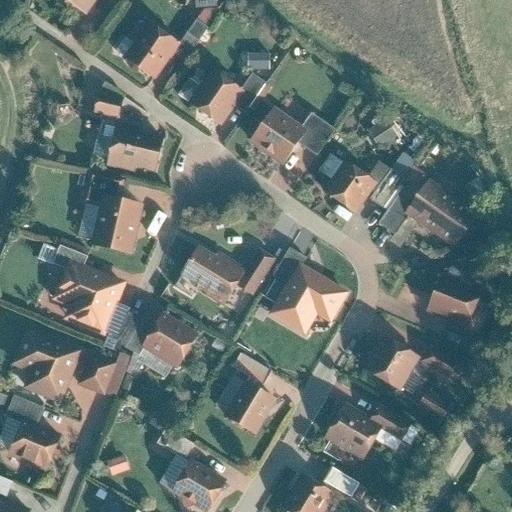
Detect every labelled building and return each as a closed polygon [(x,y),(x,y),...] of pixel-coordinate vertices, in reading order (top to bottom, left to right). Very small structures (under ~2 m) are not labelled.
[(51,0),(79,19),(92,0),(111,0),(118,5),(121,0),(51,0)] [(212,0),(193,0),(194,11),(214,9),(212,0)] [(177,48),(143,24),(117,61),(151,85),(177,48)] [(205,31),(194,24),(179,47),(190,54),(205,31)] [(269,56),(246,56),(246,72),(269,72),(269,56)] [(238,94),(209,74),(186,108),(218,131),(234,108),(243,114),(263,85),(250,76),(238,94)] [(125,102),(95,96),(91,116),(121,122),(125,102)] [(269,110),(244,146),(276,168),(293,143),(313,157),(330,132),(307,116),(298,130),(269,110)] [(382,121),(364,133),(375,150),(393,137),(382,121)] [(158,178),(165,143),(134,137),(136,130),(110,125),(102,167),(158,178)] [(339,160),(316,192),(350,216),(373,183),(339,160)] [(455,253),(477,221),(425,185),(403,217),(455,253)] [(132,260),(142,211),(103,203),(93,252),(132,260)] [(247,213),(220,231),(232,250),(260,232),(247,213)] [(197,252),(179,282),(223,308),(234,288),(251,299),(274,261),(257,251),(244,272),(216,255),(212,260),(197,252)] [(346,295),(295,265),(264,316),(300,338),(312,317),(327,326),(346,295)] [(106,341),(125,290),(65,268),(53,301),(68,307),(61,325),(106,341)] [(420,314),(461,332),(479,290),(438,272),(420,314)] [(196,339),(161,317),(140,352),(176,373),(196,339)] [(61,404),(79,355),(23,335),(11,369),(31,376),(26,391),(61,404)] [(460,369),(425,348),(418,361),(385,342),(365,377),(398,396),(417,364),(452,384),(460,369)] [(74,389),(103,400),(115,366),(86,355),(74,389)] [(267,376),(238,359),(231,370),(260,388),(267,376)] [(251,439),(273,403),(243,385),(221,421),(251,439)] [(447,406),(425,394),(416,410),(438,422),(447,406)] [(49,473),(60,442),(32,432),(40,411),(0,397),(0,419),(14,425),(3,456),(49,473)] [(319,442),(361,465),(378,435),(399,447),(410,428),(375,408),(367,423),(339,407),(319,442)] [(190,451),(163,434),(155,446),(183,463),(190,451)] [(125,457),(106,464),(111,479),(130,472),(125,457)] [(197,511),(210,511),(225,487),(187,464),(169,495),(197,511)] [(284,511),(322,511),(331,496),(347,505),(356,490),(327,474),(318,489),(302,480),(284,511)] [(0,499),(7,502),(12,488),(0,483),(0,499)] [(504,511),(511,502),(494,491),(483,509),(488,511),(504,511)]
